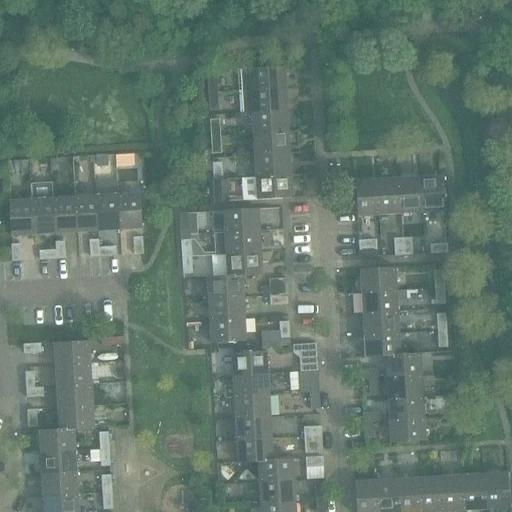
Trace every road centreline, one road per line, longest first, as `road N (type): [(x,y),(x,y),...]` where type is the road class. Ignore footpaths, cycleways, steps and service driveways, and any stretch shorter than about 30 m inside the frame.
road 1 (residential): [(341,511),(314,47)]
road 2 (residential): [(0,295),(122,288)]
